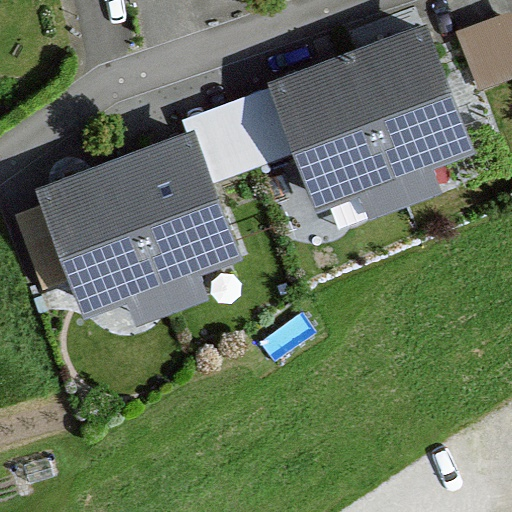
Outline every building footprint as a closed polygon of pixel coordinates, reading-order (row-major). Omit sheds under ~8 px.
[(511,6),(460,23),(479,84),(511,73),(511,6)] [(420,10),(344,38),(390,163),(466,136),(420,10)] [(344,38),(269,65),(315,190),(390,163),(344,38)] [(190,124),(115,152),(161,277),(236,249),(190,124)] [(115,152),(40,179),(86,304),(161,277),(115,152)]
